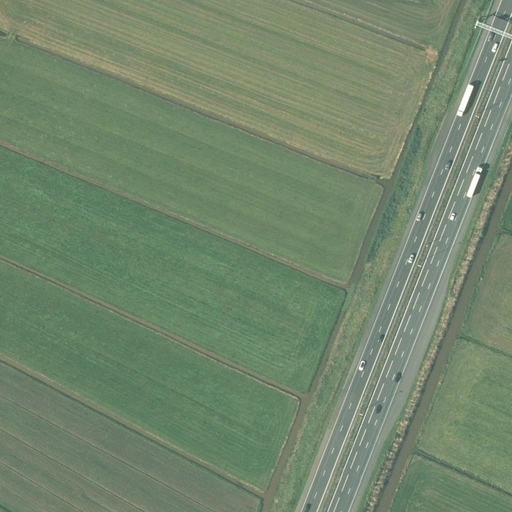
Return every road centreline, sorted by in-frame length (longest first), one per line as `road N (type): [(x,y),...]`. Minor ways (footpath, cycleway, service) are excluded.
road 1 (motorway): [(509,0),(308,511)]
road 2 (motorway): [(335,511),(511,65)]
